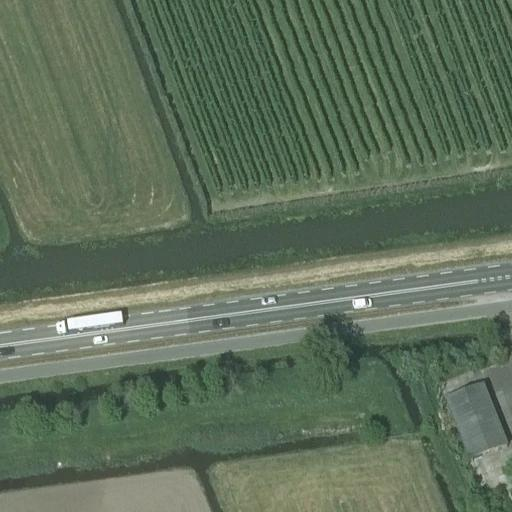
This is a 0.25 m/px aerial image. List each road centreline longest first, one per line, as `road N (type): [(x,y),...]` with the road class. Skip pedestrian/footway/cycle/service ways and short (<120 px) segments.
road 1 (unclassified): [(0,372),(511,300)]
road 2 (primary): [(0,337),(511,270)]
